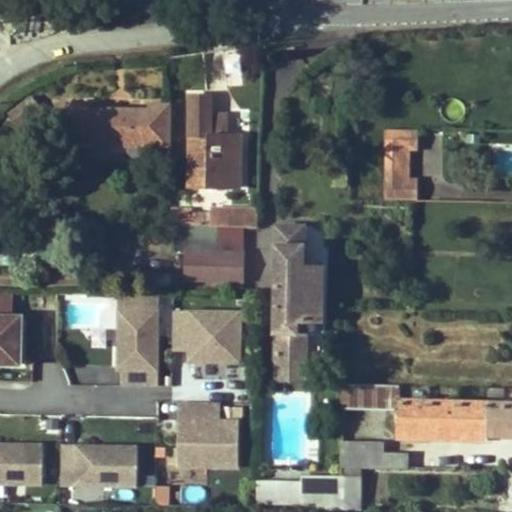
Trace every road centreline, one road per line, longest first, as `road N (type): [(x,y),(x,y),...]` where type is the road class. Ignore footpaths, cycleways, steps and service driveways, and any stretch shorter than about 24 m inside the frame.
road 1 (residential): [(0,71),(72,43),(368,11)]
road 2 (residential): [(368,11),(511,10)]
